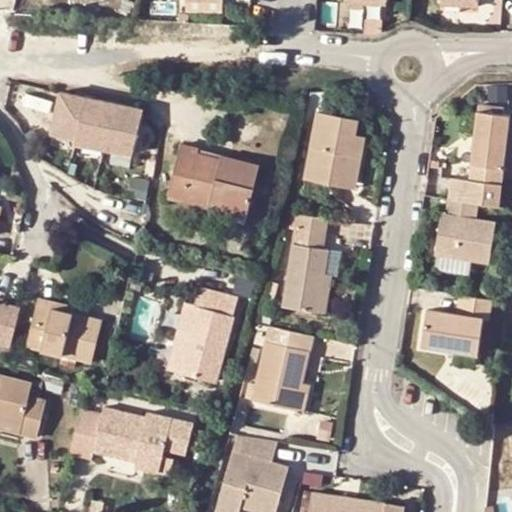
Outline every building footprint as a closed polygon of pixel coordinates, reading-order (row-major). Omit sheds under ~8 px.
[(132,154),(142,111),(59,91),(51,130),(76,137),(75,141),(132,154)] [(478,104),(477,110),(503,114),(505,107),(478,104)] [(503,114),(477,110),(467,180),(446,177),(443,198),(474,203),(494,206),(507,115),(503,114)] [(312,112),(299,194),(331,200),(333,184),(351,187),(360,133),(352,132),(353,118),(312,112)] [(167,193),(208,204),(209,198),(248,209),(258,172),(219,161),(219,159),(195,152),(196,148),(179,143),(167,193)] [(258,172),(260,165),(221,154),(219,159),(219,161),(258,172)] [(246,216),(248,209),(209,198),(208,204),(207,206),(246,216)] [(431,254),(467,259),(486,262),(492,223),(472,220),(474,203),(443,198),(440,215),(436,214),(433,239),(431,254)] [(279,305),(315,311),(320,273),(324,248),(318,247),(305,245),(308,231),(320,233),(322,218),(295,213),(279,305)] [(308,231),(305,245),(318,247),(320,233),(308,231)] [(327,274),(320,273),(315,311),(322,312),(327,274)] [(193,306),(190,305),(181,338),(186,339),(177,371),(214,381),(237,299),(198,288),(193,306)] [(488,298),(456,293),(453,313),(424,309),(419,343),(473,351),(479,318),(485,319),(488,298)] [(89,362),(98,324),(69,317),(49,311),(51,301),(36,298),(24,345),(89,362)] [(51,301),(49,311),(69,317),(72,306),(51,301)] [(18,307),(0,302),(0,341),(9,344),(18,307)] [(167,369),(177,371),(186,339),(181,338),(190,305),(184,303),(167,369)] [(246,388),(243,404),(291,413),(295,383),(300,384),(307,337),(256,329),(254,345),(260,346),(254,389),(246,388)] [(27,387),(0,379),(0,422),(16,427),(14,434),(31,439),(42,403),(23,397),(27,387)] [(300,384),(295,383),(291,413),(296,413),(300,384)] [(89,457),(90,450),(133,461),(135,451),(159,458),(160,452),(181,457),(189,424),(142,412),(140,418),(99,408),(97,416),(76,410),(67,452),(89,457)] [(487,409),(472,417),(485,426),(487,409)] [(0,430),(14,434),(16,427),(0,422),(0,430)] [(271,441),(230,436),(209,511),(234,511),(235,507),(258,511),(269,511),(282,466),(266,462),(271,441)] [(159,458),(135,451),(133,461),(131,467),(155,473),(159,458)] [(309,495),(306,511),(397,511),(399,506),(309,495)]
